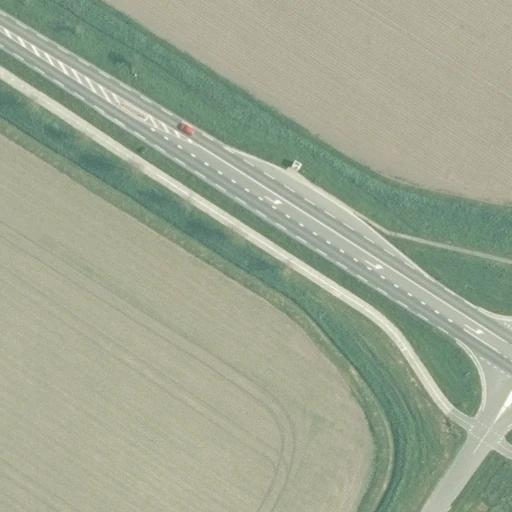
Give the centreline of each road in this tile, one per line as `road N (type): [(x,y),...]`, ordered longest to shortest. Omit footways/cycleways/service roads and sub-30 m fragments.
road 1 (primary): [(196,155),(511,354)]
road 2 (primary): [(196,155),(0,31)]
road 3 (unclassified): [(431,511),(511,394)]
